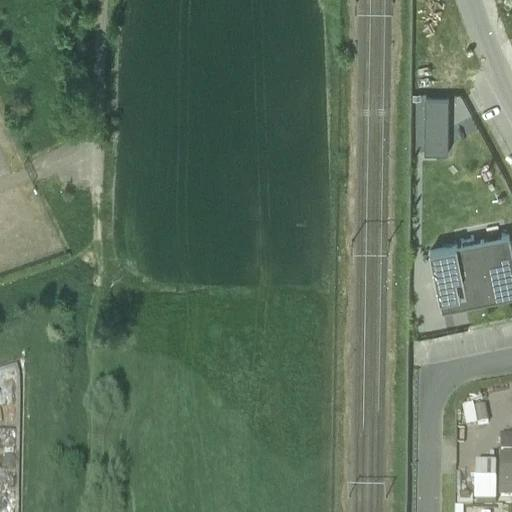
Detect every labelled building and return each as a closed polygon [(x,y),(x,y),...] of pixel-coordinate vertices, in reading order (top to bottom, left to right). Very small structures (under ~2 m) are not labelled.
[(449,98),(425,98),(425,153),(448,153),(449,98)] [(54,175),(45,180),(52,196),(62,191),(54,175)] [(452,246),(430,251),(442,309),(451,308),(464,305),(468,305),(468,304),(511,295),(511,250),(509,235),(456,245),(452,246)] [(0,406),(13,406),(12,382),(17,382),(17,372),(0,372),(0,406)] [(511,451),(493,452),(493,498),(511,497),(511,451)]
